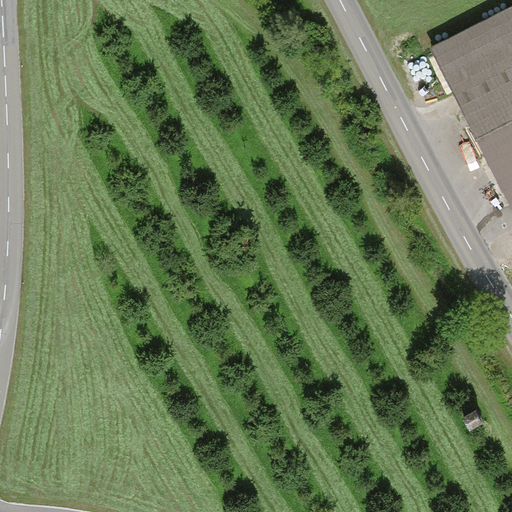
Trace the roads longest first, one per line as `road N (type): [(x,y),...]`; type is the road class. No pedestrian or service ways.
road 1 (tertiary): [(511,315),(340,0)]
road 2 (tertiary): [(0,329),(8,154),(1,0)]
